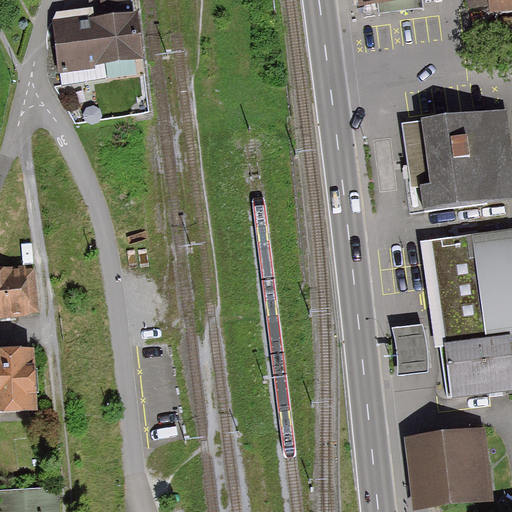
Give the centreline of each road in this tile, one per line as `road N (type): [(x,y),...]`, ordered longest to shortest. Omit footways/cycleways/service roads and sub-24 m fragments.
road 1 (primary): [(319,0),(377,511)]
road 2 (residential): [(0,182),(54,0)]
